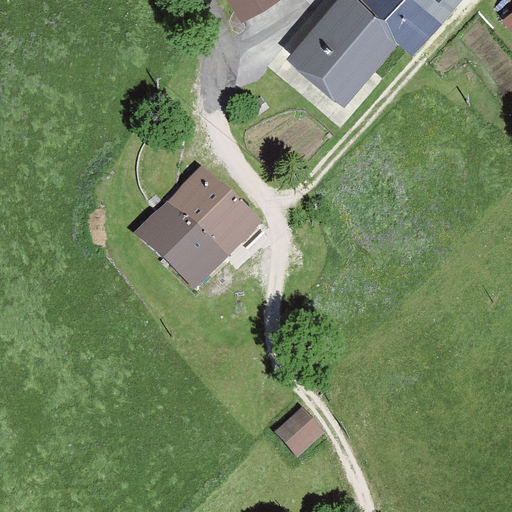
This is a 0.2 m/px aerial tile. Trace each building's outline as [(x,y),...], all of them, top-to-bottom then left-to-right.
[(390,0),(335,0),(313,27),(305,23),(275,45),(289,66),(332,104),(399,30),(379,11),(390,0)] [(390,0),(379,11),(399,30),(414,45),(448,0),(390,0)] [(206,167),(174,198),(231,250),(259,222),(262,224),(263,221),(248,206),(250,202),(251,201),(250,198),(245,194),(242,195),(239,198),(206,167)] [(202,280),(231,250),(174,198),(144,229),(201,285),(203,282),(202,280)] [(322,431),(303,410),(278,432),(297,453),(322,431)]
